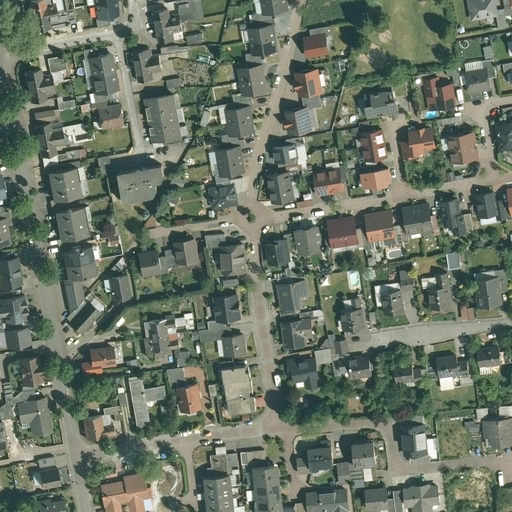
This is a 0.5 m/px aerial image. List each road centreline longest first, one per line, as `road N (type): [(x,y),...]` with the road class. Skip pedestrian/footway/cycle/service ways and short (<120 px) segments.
road 1 (residential): [(76,456),(1,55)]
road 2 (residential): [(279,429),(386,424),(393,470),(511,458)]
road 3 (residential): [(302,0),(249,217)]
road 4 (residential): [(76,456),(279,429)]
road 5 (residential): [(403,194),(249,217)]
road 6 (residential): [(254,287),(279,429)]
road 7 (residential): [(249,217),(141,234),(126,253)]
road 8 (residential): [(511,321),(385,338)]
